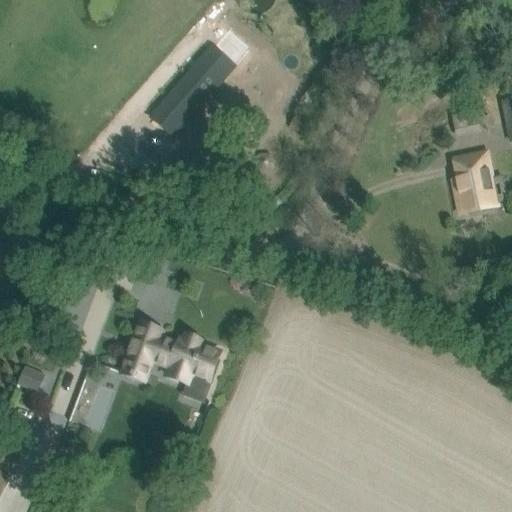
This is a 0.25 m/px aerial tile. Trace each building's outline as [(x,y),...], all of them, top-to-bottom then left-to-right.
[(212,50),(153,118),(174,136),(233,68),(212,50)] [(511,100),(502,103),(511,144),(511,100)] [(481,133),(477,110),(453,115),(457,137),(481,133)] [(305,136),(311,124),(296,116),(290,128),(305,136)] [(496,207),(496,204),(486,156),(456,162),(463,195),(457,196),(461,215),(496,207)] [(123,374),(123,375),(124,374),(129,363),(148,370),(151,361),(171,369),(168,378),(188,385),(191,376),(210,383),(212,376),(215,377),(220,362),(218,361),(220,354),(200,347),(201,342),(187,337),(186,337),(186,338),(185,341),(181,340),(180,343),(179,347),(163,341),(160,340),(161,336),(163,333),(141,325),(123,374)] [(41,390),(23,382),(20,390),(38,399),(41,390)] [(0,452),(0,495),(17,462),(0,452)]
